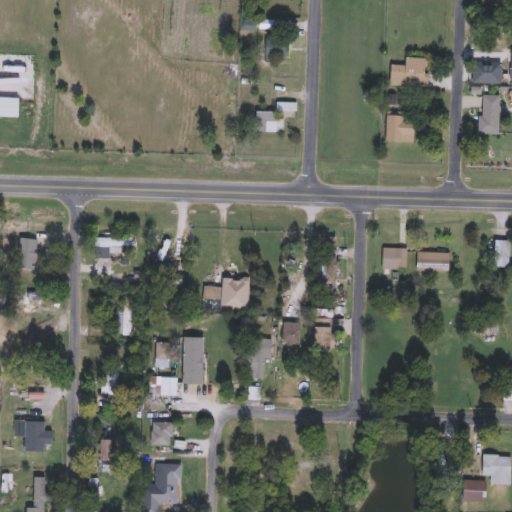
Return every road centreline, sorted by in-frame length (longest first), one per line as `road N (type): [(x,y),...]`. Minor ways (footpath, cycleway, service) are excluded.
road 1 (tertiary): [(511,197),(0,182)]
road 2 (residential): [(511,414),(228,407),(213,431),(212,511)]
road 3 (residential): [(70,511),(77,186)]
road 4 (residential): [(354,410),(364,193)]
road 5 (residential): [(454,196),(460,0)]
road 6 (residential): [(308,192),(314,0)]
